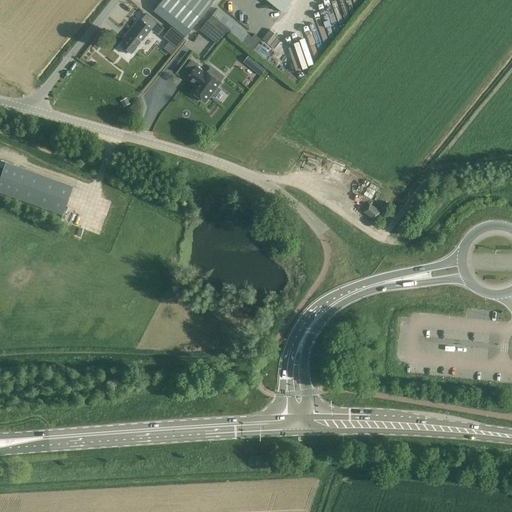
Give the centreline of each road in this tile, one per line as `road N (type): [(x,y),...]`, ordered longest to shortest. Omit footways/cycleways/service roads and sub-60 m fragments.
road 1 (unclassified): [(320,235),(290,203),(211,159),(0,100)]
road 2 (secondary): [(460,259),(352,287),(311,313),(289,351),(287,425)]
road 3 (secondary): [(19,443),(287,425)]
road 4 (secondary): [(307,425),(304,360),(327,315),(379,289),(465,279)]
road 5 (secondary): [(511,436),(307,425)]
